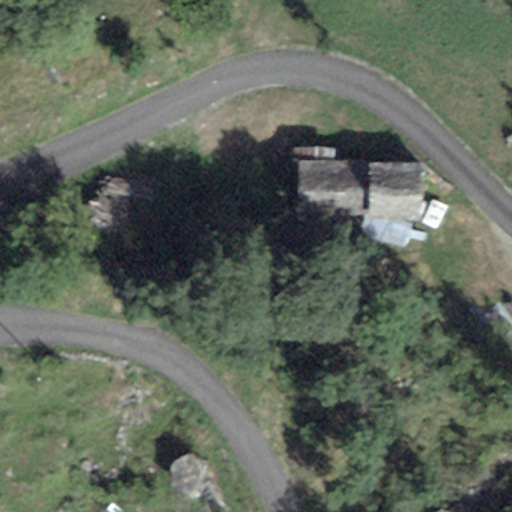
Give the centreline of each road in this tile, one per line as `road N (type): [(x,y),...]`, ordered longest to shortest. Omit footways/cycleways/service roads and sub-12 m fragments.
road 1 (unclassified): [(0,186),(207,84),(278,68),(346,79),(373,93),(511,215)]
road 2 (unclassified): [(278,511),(239,438),(172,364),(123,343),(0,323)]
